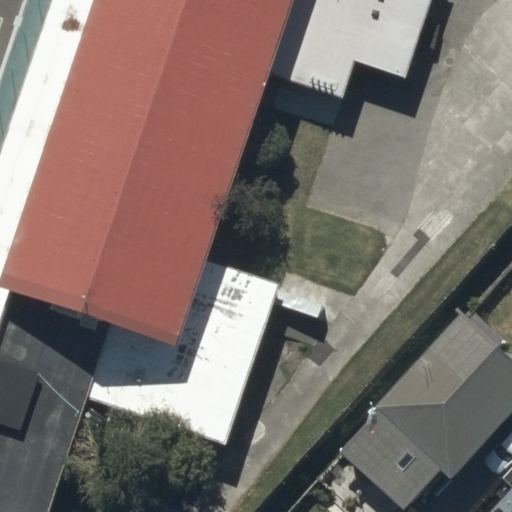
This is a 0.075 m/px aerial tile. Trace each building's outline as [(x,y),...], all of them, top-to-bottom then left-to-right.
[(63,0),(0,192),(0,511),(63,511),(95,415),(234,461),(258,388),(286,304),(222,283),(194,367),(12,308),(113,0),(63,0)] [(113,0),(12,308),(194,367),(222,283),(281,104),(314,0),(113,0)] [(358,87),(405,103),(438,0),(314,0),(281,104),(346,125),(358,87)] [(511,426),(511,371),(463,330),(347,466),(401,511),(419,511),(441,487),(452,497),(511,426)] [(511,511),(511,500),(501,511),(511,511)]
